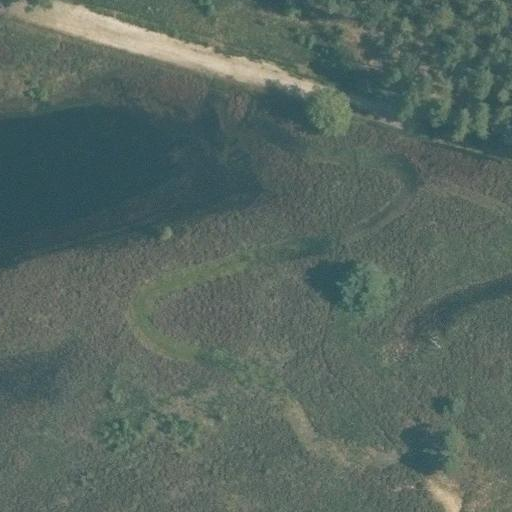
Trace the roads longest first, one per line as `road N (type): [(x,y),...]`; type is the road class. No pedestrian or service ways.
road 1 (track): [(0,7),(511,153)]
road 2 (unknown): [(78,0),(511,123)]
